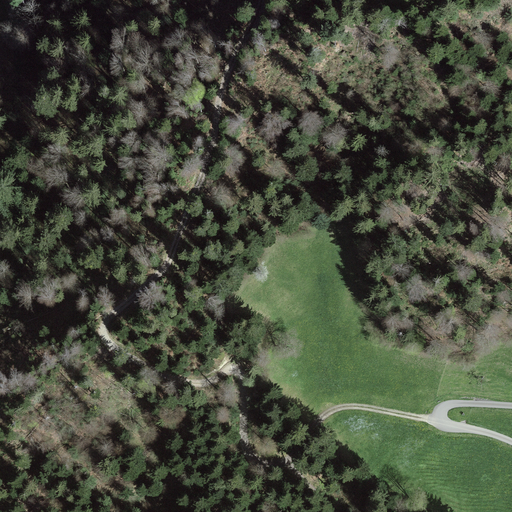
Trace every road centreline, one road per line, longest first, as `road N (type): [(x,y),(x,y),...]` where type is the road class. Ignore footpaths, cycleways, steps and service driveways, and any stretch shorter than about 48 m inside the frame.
road 1 (track): [(262,0),(227,72),(209,150),(168,260),(106,319),(103,337),(187,382),(236,368),(245,449),(262,462),(295,453),(319,417),(337,408),(440,417)]
road 2 (track): [(511,442),(440,417),(454,403),(511,405)]
